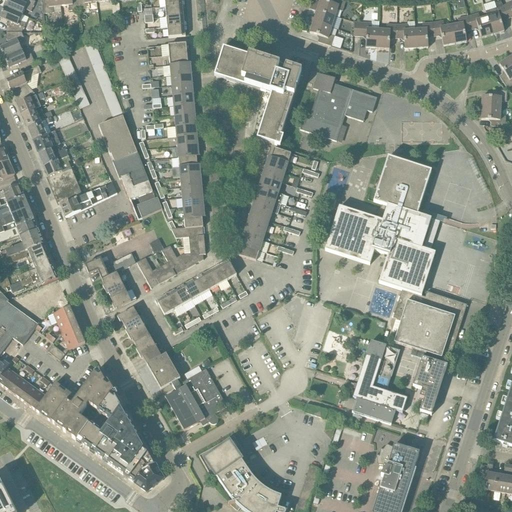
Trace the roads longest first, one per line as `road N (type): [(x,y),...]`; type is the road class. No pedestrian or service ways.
road 1 (residential): [(159,511),(177,473),(98,332),(0,105)]
road 2 (residential): [(213,260),(193,0)]
road 3 (residential): [(154,511),(0,402)]
road 4 (residential): [(416,84),(291,44),(264,0)]
road 5 (residential): [(511,197),(467,121),(416,84)]
road 6 (residential): [(466,451),(511,309)]
